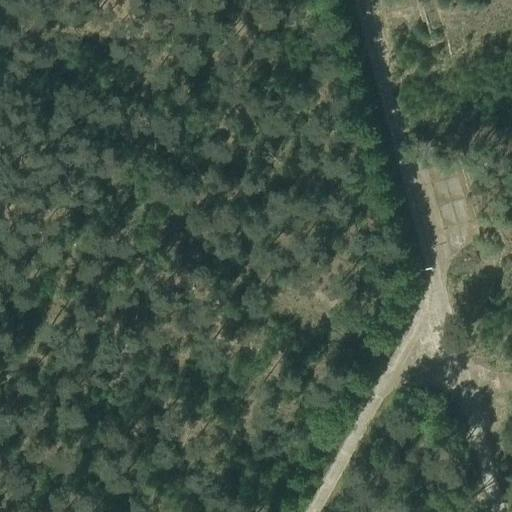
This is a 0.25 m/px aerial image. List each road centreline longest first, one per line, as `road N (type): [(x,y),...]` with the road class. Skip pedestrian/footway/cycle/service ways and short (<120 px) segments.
road 1 (track): [(502,511),(361,0)]
road 2 (track): [(441,293),(317,511)]
